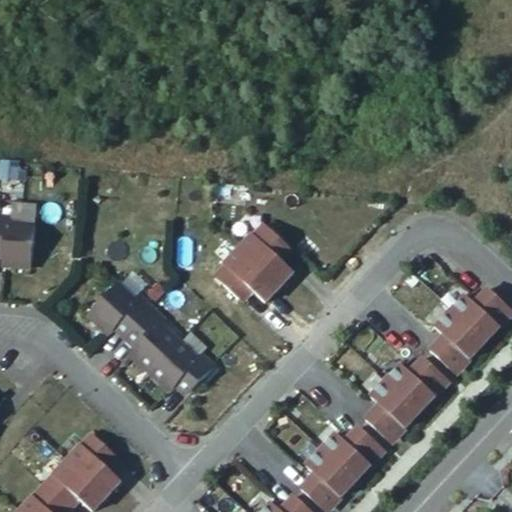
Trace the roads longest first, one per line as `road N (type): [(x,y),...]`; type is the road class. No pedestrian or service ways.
road 1 (residential): [(511,285),(464,244),(425,231),(186,477)]
road 2 (residential): [(0,327),(52,348),(186,477)]
road 3 (track): [(425,231),(458,149),(511,100)]
road 4 (tertiary): [(415,511),(511,408)]
